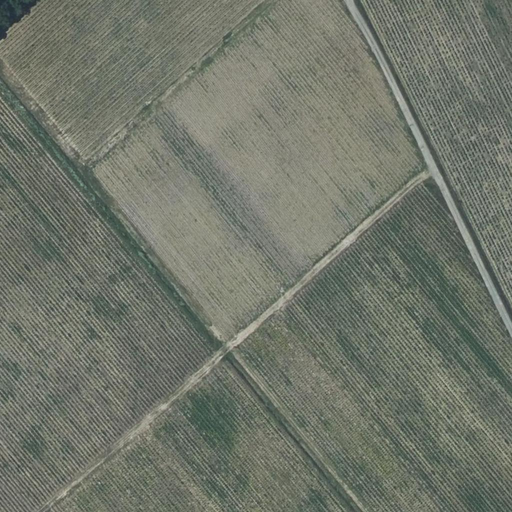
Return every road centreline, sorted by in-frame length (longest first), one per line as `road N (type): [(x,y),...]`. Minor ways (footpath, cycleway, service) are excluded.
road 1 (track): [(431,172),(35,511)]
road 2 (track): [(511,328),(348,0)]
